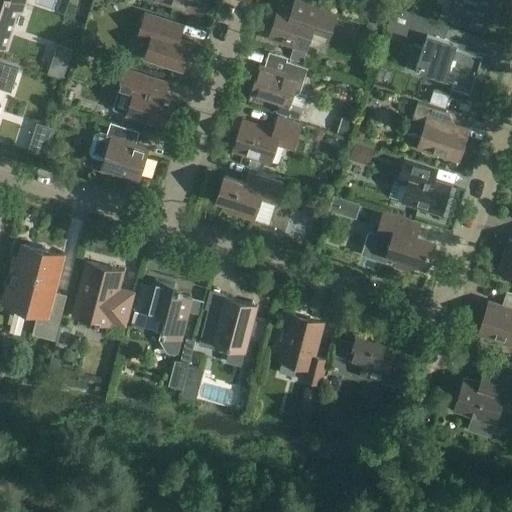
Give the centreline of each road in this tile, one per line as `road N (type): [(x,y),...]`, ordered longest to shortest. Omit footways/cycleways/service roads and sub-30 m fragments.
road 1 (residential): [(170,226),(448,316)]
road 2 (residential): [(170,226),(244,0)]
road 3 (residential): [(448,316),(511,116)]
road 4 (residential): [(0,168),(170,226)]
